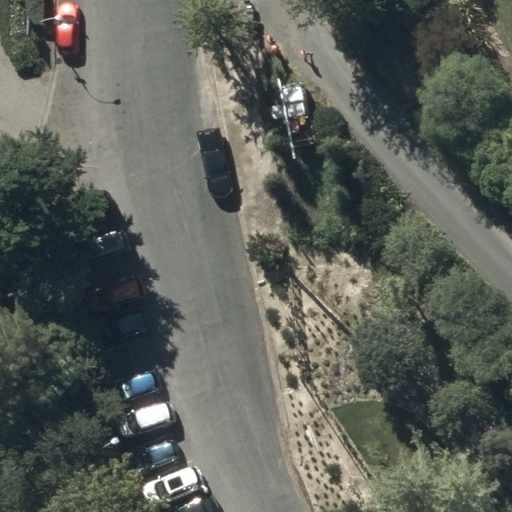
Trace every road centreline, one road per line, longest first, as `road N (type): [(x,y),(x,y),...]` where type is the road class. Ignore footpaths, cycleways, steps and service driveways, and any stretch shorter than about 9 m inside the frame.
road 1 (residential): [(125,0),(130,105),(215,393),(269,511)]
road 2 (residential): [(300,0),(307,27),(511,262)]
